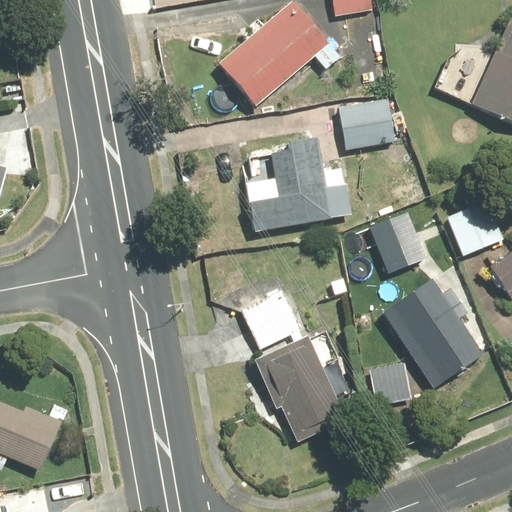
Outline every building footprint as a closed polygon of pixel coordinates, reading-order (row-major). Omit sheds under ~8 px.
[(375,0),(333,0),(336,19),(378,13),(375,0)] [(257,103),(329,41),(295,1),(223,63),(257,103)] [(511,119),(511,15),(510,14),(473,102),(511,119)] [(397,103),(345,109),(349,152),(402,146),(397,103)] [(333,216),(320,136),(272,144),(278,177),(249,182),(257,229),(333,216)] [(491,204),(453,218),(467,258),(505,245),(491,204)] [(434,272),(414,216),(376,230),(396,285),(434,272)] [(511,248),(489,264),(511,297),(511,248)] [(342,261),(286,257),(284,281),(302,282),(302,287),(316,288),(317,280),(341,282),(342,261)] [(437,278),(386,311),(435,386),(486,353),(462,316),(470,311),(454,285),(446,291),(437,278)] [(351,421),(310,331),(255,356),(279,408),(284,405),(301,443),(351,421)] [(420,403),(407,364),(370,377),(382,415),(420,403)] [(0,398),(0,449),(44,468),(65,419),(29,404),(26,409),(0,398)]
